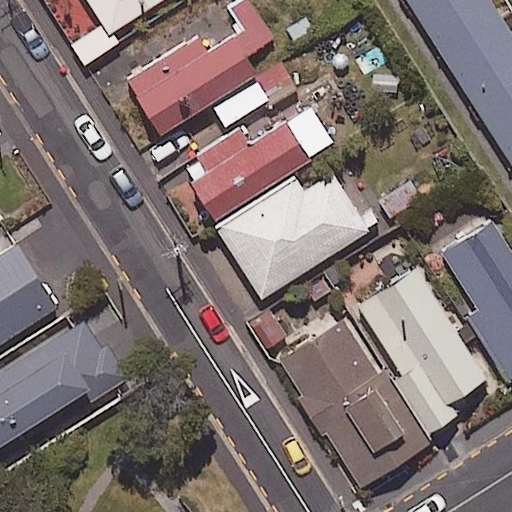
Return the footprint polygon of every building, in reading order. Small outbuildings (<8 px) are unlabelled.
[(151,0),(86,0),(105,30),(151,0)] [(271,34),(248,0),(213,0),(114,65),(156,130),(251,69),(241,53),(271,34)] [(511,35),(489,0),(407,0),(511,164),(511,35)] [(307,155),(279,111),(245,133),(238,122),(159,172),(197,231),(213,221),(259,293),(366,225),(329,168),(300,187),(287,167),(307,155)] [(511,252),(488,215),(431,252),(508,374),(511,371),(511,252)] [(0,337),(55,302),(16,241),(0,251),(0,337)] [(482,375),(414,264),(356,301),(400,371),(390,377),(423,429),(452,411),(445,398),(482,375)] [(385,378),(342,314),(276,358),(359,483),(414,446),(374,386),(385,378)] [(0,435),(113,362),(83,315),(0,369),(0,435)]
